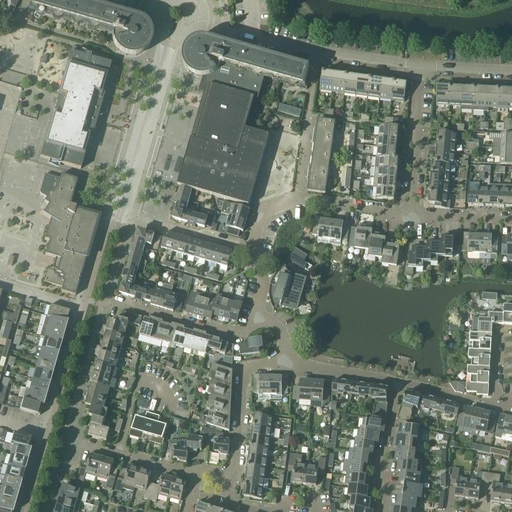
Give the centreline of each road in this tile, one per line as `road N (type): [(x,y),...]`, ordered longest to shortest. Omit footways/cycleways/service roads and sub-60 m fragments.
road 1 (residential): [(420,66),(253,37),(247,0)]
road 2 (residential): [(409,220),(420,66)]
road 3 (residential): [(262,319),(221,332),(119,304)]
road 4 (residential): [(236,473),(242,377),(253,366),(284,361)]
road 5 (residential): [(384,511),(381,460),(398,384)]
